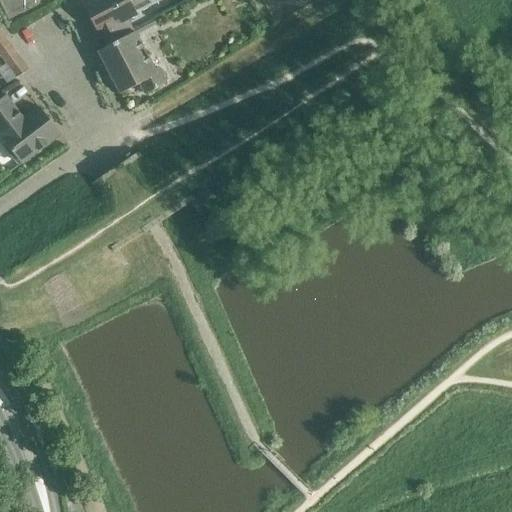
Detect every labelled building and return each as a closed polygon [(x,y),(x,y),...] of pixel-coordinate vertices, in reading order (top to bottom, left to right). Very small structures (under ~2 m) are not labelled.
[(89,0),(80,5),(103,48),(104,47),(133,33),(127,20),(136,15),(135,13),(151,6),(147,0),(89,0)] [(134,32),(133,33),(104,47),(103,48),(96,52),(118,95),(138,84),(144,95),(166,84),(157,67),(154,69),(134,32)] [(0,56),(10,48),(0,34),(0,56)] [(10,48),(0,56),(0,57),(15,77),(26,69),(10,48)] [(0,137),(19,164),(59,134),(37,107),(22,119),(4,95),(0,98),(0,137)]
